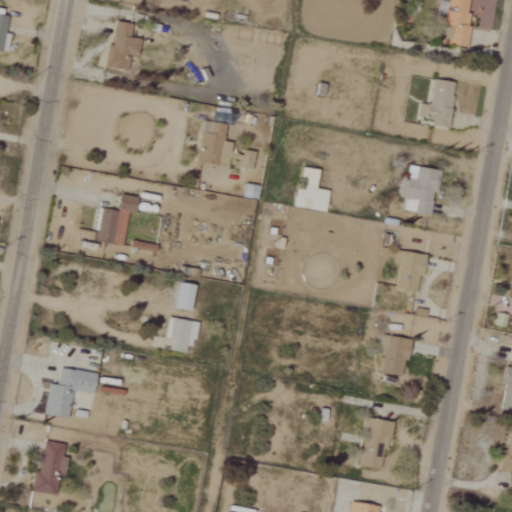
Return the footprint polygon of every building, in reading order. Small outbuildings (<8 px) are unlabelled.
[(462,46),(468,0),(444,0),(439,43),(462,46)] [(137,39),(126,37),(128,24),(109,21),(103,67),(124,70),(126,56),(134,57),(137,39)] [(450,82),(429,80),(427,105),(422,104),(421,119),(428,120),(428,126),(445,128),(450,82)] [(222,124),(207,122),(205,133),(197,132),(193,163),(224,167),(225,158),(237,160),(236,169),(248,171),(251,151),(239,149),(239,155),(226,154),(228,142),(220,142),(222,124)] [(438,171),(406,166),(404,178),(399,177),(396,197),(402,198),(401,212),(427,215),(430,193),(434,193),(438,171)] [(321,212),(325,191),(311,189),(314,170),(297,167),(291,207),(321,212)] [(240,197),(254,199),(256,186),(241,184),(240,197)] [(113,211),(97,209),(93,242),(119,246),(123,213),(131,213),(133,197),(115,195),(113,211)] [(420,255),(398,252),(393,289),(415,292),(420,255)] [(171,310),(189,311),(190,285),(173,284),(171,310)] [(183,346),(190,347),(194,323),(167,319),(165,336),(169,337),(167,351),(182,353),(183,346)] [(376,374),(398,375),(399,361),(404,362),(405,338),(378,337),(376,374)] [(511,345),(507,368),(503,368),(496,408),(511,410),(511,345)] [(41,415),(65,419),(68,391),(89,394),(91,374),(55,369),(53,386),(45,384),(41,415)] [(380,470),(385,422),(362,420),(357,467),(380,470)] [(28,492),(56,496),(61,457),(59,457),(60,444),(40,442),(36,472),(31,472),(28,492)] [(344,511),(376,511),(377,507),(346,502),(344,511)]
